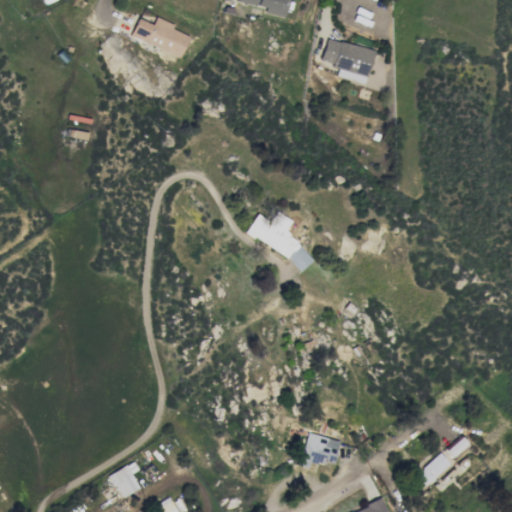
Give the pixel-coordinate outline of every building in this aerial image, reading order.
[(286,0),(234,0),(234,1),(263,7),(262,13),(283,17),(286,0)] [(186,35),(170,29),(172,24),(153,17),(150,24),(134,18),(127,37),(178,56),(186,35)] [(371,49),(324,38),(318,61),(337,66),(334,77),(363,83),(371,49)] [(272,210),(289,221),(283,229),(288,235),(287,236),(292,241),(292,242),(308,260),(297,270),(284,257),(291,251),(289,249),(284,257),(251,236),(250,238),(242,232),(254,213),(265,221),(272,210)] [(305,439),(314,442),(316,435),(338,442),(330,463),(323,461),(322,464),(315,462),(315,464),(308,461),(305,469),(296,466),(305,439)] [(458,435),(466,445),(451,458),(443,449),(458,435)] [(438,453),(448,464),(421,488),(413,479),(421,472),(420,470),(421,469),(420,468),(438,453)] [(131,460),(136,468),(129,472),(137,485),(121,495),(113,482),(111,483),(105,475),(114,468),(124,463),(125,464),(131,460)] [(166,496),(176,511),(161,511),(156,502),(166,496)] [(179,496),(186,507),(179,511),(173,500),(175,499),(174,497),(176,496),(177,497),(179,496)] [(352,511),(354,511),(365,506),(364,504),(379,496),(382,502),(387,511),(352,511)]
